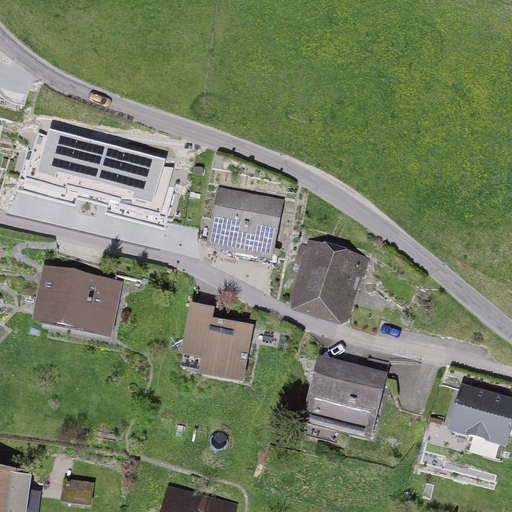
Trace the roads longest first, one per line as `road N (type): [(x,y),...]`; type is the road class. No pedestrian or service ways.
road 1 (unclassified): [(511,333),(368,209),(305,172),(77,88),(0,35)]
road 2 (residential): [(0,223),(193,266),(350,337),(511,369)]
